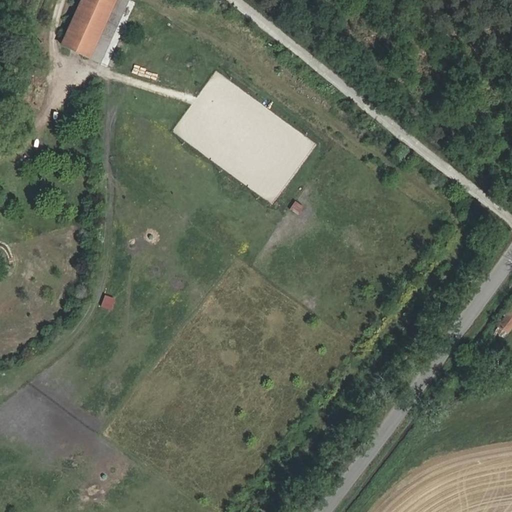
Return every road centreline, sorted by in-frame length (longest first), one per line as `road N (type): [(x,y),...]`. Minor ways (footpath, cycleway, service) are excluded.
road 1 (unclassified): [(511,218),(235,0)]
road 2 (unclassified): [(511,249),(310,511)]
